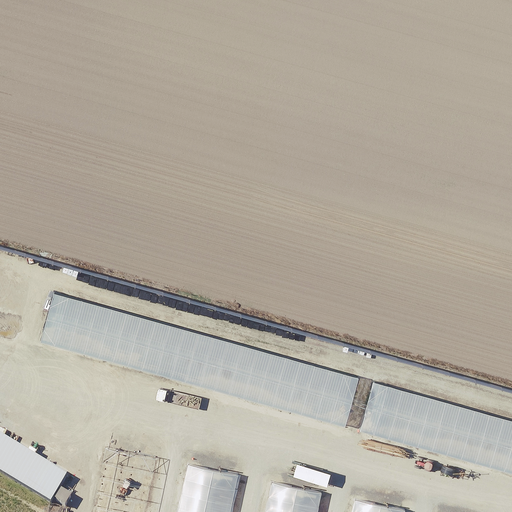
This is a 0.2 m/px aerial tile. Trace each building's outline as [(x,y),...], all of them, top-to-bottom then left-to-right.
[(25,288),(0,280),(0,333),(11,337),(25,288)] [(49,285),(34,338),(339,424),(354,372),(49,285)] [(511,418),(372,377),(358,425),(511,470),(511,418)] [(62,478),(0,440),(0,474),(48,502),(62,478)] [(145,511),(157,457),(93,444),(79,511),(145,511)] [(234,511),(242,478),(178,465),(169,511),(234,511)] [(339,511),(340,508),(276,496),(273,511),(339,511)] [(409,511),(410,509),(347,496),(343,511),(409,511)]
